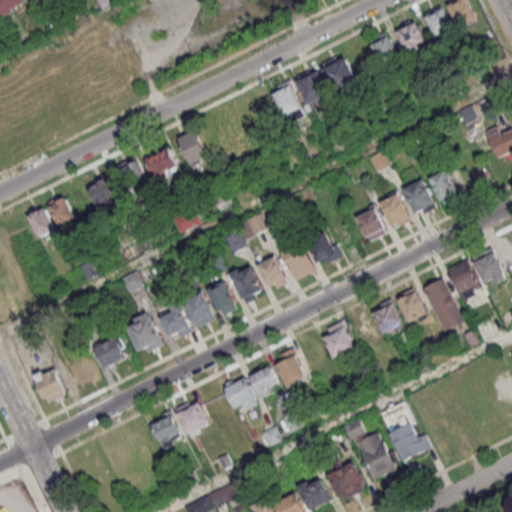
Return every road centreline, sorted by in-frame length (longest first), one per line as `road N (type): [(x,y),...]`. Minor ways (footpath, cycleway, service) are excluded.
road 1 (residential): [(511,198),(0,460)]
road 2 (residential): [(380,0),(0,190)]
road 3 (tertiary): [(0,383),(65,511)]
